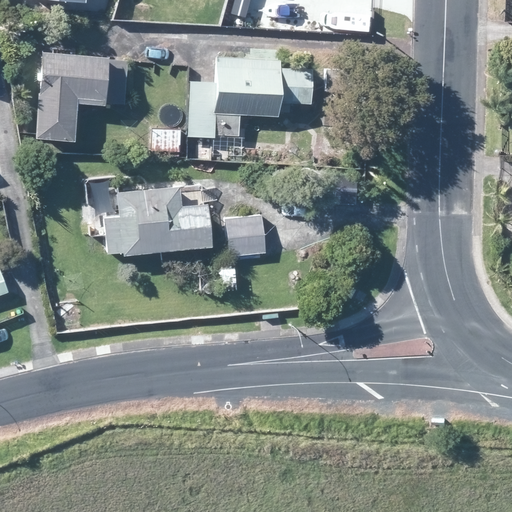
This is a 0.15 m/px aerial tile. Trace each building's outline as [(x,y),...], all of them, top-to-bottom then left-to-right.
[(123,103),(126,60),(106,59),(107,56),(102,56),(40,51),(35,133),(35,138),(64,140),(72,140),(74,112),(74,109),(77,109),(77,102),(103,104),(103,102),(123,103)] [(279,59),(269,59),(214,56),(212,107),(189,106),(187,135),(205,136),(214,137),(214,133),(237,134),(238,113),(277,115),(277,102),(291,102),(309,103),(311,68),(279,67),(279,59)] [(150,155),(178,155),(178,126),(166,126),(166,128),(150,128),(150,155)] [(267,142),(247,142),(246,163),(266,164),(267,142)] [(210,146),(206,145),(196,145),(196,157),(210,157),(210,146)] [(317,202),(356,203),(357,170),(329,170),(329,189),(317,189),(317,202)] [(209,245),(205,202),(180,204),(178,186),(116,191),(118,215),(102,216),(104,234),(106,252),(121,250),(121,253),(209,245)] [(227,255),(264,251),(261,215),(255,214),(224,218),(227,255)] [(236,290),(234,264),(221,265),(223,290),(236,290)] [(359,289),(355,297),(364,301),(368,293),(359,289)]
